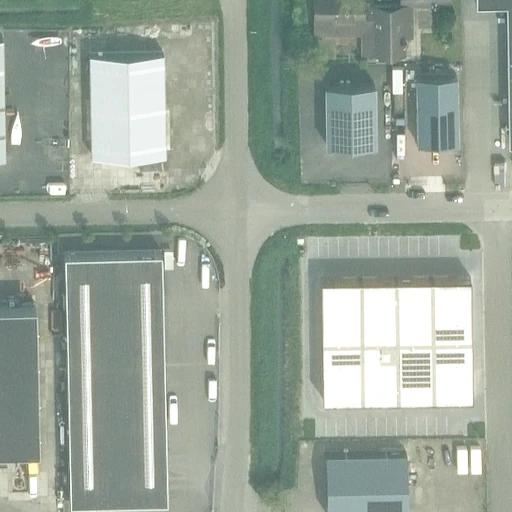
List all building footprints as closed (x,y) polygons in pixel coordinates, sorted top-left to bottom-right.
[(312,0),(313,33),(362,33),(363,53),(403,52),(403,19),(410,18),(410,5),(449,4),(448,0),(400,0),(400,5),(363,5),(362,0),(312,0)] [(511,0),(474,0),(475,2),(478,2),(478,0),(498,0),(498,1),(499,1),(499,0),(503,0),(503,1),(509,1),(509,22),(510,22),(511,39),(509,39),(509,53),(511,53),(511,69),(510,69),(510,72),(511,72),(511,88),(510,88),(510,103),(511,103),(511,119),(511,124),(511,141),(511,140),(511,0)] [(91,154),(164,153),(162,51),(89,53),(91,154)] [(456,74),(415,75),(417,143),(457,142),(456,74)] [(373,83),(325,83),(325,144),(374,144),(373,83)] [(69,499),(69,501),(166,498),(160,249),(63,252),(69,499)] [(468,277),(318,280),(320,400),(470,397),(468,277)] [(35,304),(0,304),(0,449),(38,449),(35,304)] [(325,452),(325,511),(405,511),(405,452),(325,452)]
